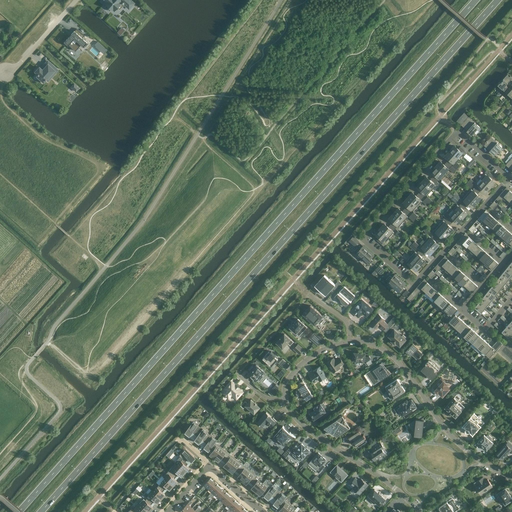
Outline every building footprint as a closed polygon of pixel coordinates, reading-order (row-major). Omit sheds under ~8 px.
[(103,0),(106,3),(105,4),(106,5),(105,7),(109,11),(111,9),(112,10),(115,7),(117,8),(120,3),(121,1),(122,3),(123,4),(123,3),(129,8),(133,3),(129,0),(103,0)] [(122,26),(117,32),(120,35),(125,30),(122,26)] [(84,36),(76,28),(64,42),(75,51),(84,40),(82,38),(84,36)] [(52,76),(57,70),(47,61),(48,62),(46,64),(46,63),(45,64),(44,66),(43,66),(42,67),(41,69),(39,67),(35,72),(38,74),(37,74),(38,75),(37,76),(39,78),(39,79),(42,83),(45,80),(46,80),(47,80),(46,79),(50,74),(52,76)] [(510,76),(507,74),(498,85),(504,91),(508,87),(506,85),(511,78),(511,77),(510,76)] [(74,82),(70,87),(76,92),(80,87),(74,82)] [(468,116),(461,124),(469,132),(469,133),(472,135),(480,127),(468,116)] [(491,153),(494,156),(502,147),(491,136),(483,145),(492,152),(491,153)] [(464,154),(454,146),(450,151),(459,159),(464,154)] [(459,159),(450,151),(445,156),(453,163),(455,164),(459,159)] [(471,167),(477,160),(474,157),(468,164),(471,167)] [(450,170),(440,161),(436,166),(445,175),(450,170)] [(445,175),(436,166),(431,171),(439,178),(441,180),(445,175)] [(456,170),(454,173),(461,179),(463,176),(456,170)] [(485,173),(481,178),(490,187),(495,182),(485,173)] [(436,186),(426,177),(422,182),(431,191),(436,186)] [(486,192),(490,187),(481,178),(481,179),(482,180),(478,185),(486,192)] [(440,183),(450,191),(453,188),(442,180),(440,183)] [(431,191),(422,182),(417,187),(425,194),(427,195),(431,191)] [(493,209),(498,204),(500,206),(502,204),(500,202),(503,198),(502,198),(510,190),(506,187),(489,206),(493,209)] [(471,189),(467,194),(476,203),(481,198),(471,189)] [(502,198),(503,198),(507,202),(511,196),(511,192),(510,190),(502,198)] [(417,206),(422,201),(412,193),(408,198),(417,206)] [(476,203),(467,194),(462,199),(472,208),(476,203)] [(417,206),(408,198),(403,203),(411,209),(413,211),(417,206)] [(436,213),(441,207),(438,205),(433,210),(436,213)] [(457,205),(453,210),(462,218),(467,213),(457,205)] [(398,208),(394,213),(403,222),(408,217),(398,208)] [(458,223),(462,218),(453,210),(454,212),(450,216),(458,223)] [(472,232),(477,227),(479,229),(481,226),(479,225),(484,220),(483,220),(489,213),(486,210),(469,229),(472,232)] [(403,222),(394,213),(389,218),(399,227),(403,222)] [(483,220),(484,220),(488,223),(494,217),(489,213),(483,220)] [(494,217),(488,223),(492,227),(490,229),(498,221),(494,217)] [(443,220),(439,225),(448,234),(453,229),(443,220)] [(498,221),(490,229),(495,233),(502,224),(498,221)] [(384,224),(380,229),(389,237),(394,232),(384,224)] [(502,224),(495,233),(496,231),(500,235),(506,228),(502,224)] [(448,234),(439,225),(434,230),(444,239),(448,234)] [(506,228),(500,235),(505,239),(510,232),(506,228)] [(389,237),(380,229),(375,234),(383,241),(387,236),(389,238),(389,237)] [(452,255),(456,250),(458,252),(461,249),(459,248),(463,243),(469,236),(468,236),(465,233),(448,252),(452,255)] [(359,241),(353,236),(350,241),(355,245),(359,241)] [(429,236),(425,241),(433,248),(434,249),(439,244),(429,236)] [(463,243),(467,246),(473,240),(469,236),(463,243)] [(477,244),(473,240),(467,246),(471,250),(470,252),(477,244)] [(434,249),(433,248),(425,241),(420,246),(430,254),(434,249)] [(477,244),(470,252),(474,256),(481,248),(477,244)] [(362,258),(369,250),(364,246),(361,249),(358,247),(354,251),(362,258)] [(481,248),(474,256),(476,254),(480,258),(486,251),(481,248)] [(374,254),(369,250),(362,258),(369,264),(373,260),(370,258),(374,254)] [(415,251),(411,256),(420,265),(425,260),(415,251)] [(486,251),(480,258),(484,261),(482,263),(483,263),(490,255),(486,251)] [(490,255),(483,263),(487,267),(494,259),(490,255)] [(416,270),(420,265),(411,256),(406,261),(416,270)] [(431,278),(436,273),(437,275),(440,272),(438,271),(442,266),(448,259),(445,256),(428,275),(431,278)] [(442,266),(446,269),(445,271),(452,263),(448,259),(442,266)] [(494,259),(487,267),(491,271),(498,263),(494,259)] [(452,263),(445,271),(449,275),(457,267),(452,263)] [(457,267),(449,275),(453,279),(461,270),(457,267)] [(461,270),(453,279),(454,279),(455,277),(459,281),(465,274),(461,270)] [(511,275),(511,274),(505,270),(502,274),(509,279),(511,275)] [(386,280),(393,286),(400,279),(395,274),(392,278),(390,275),(386,280)] [(465,274),(459,281),(463,284),(462,286),(469,278),(465,274)] [(509,279),(502,274),(499,278),(505,283),(509,279)] [(324,275),(315,285),(326,295),(335,284),(324,275)] [(469,278),(462,286),(466,290),(474,282),(469,278)] [(505,283),(499,278),(495,282),(502,288),(505,283)] [(405,283),(400,279),(393,286),(401,293),(405,289),(402,287),(405,283)] [(411,301),(422,289),(427,282),(424,279),(407,298),(411,301)] [(422,289),(426,292),(432,286),(427,282),(422,289)] [(474,282),(466,290),(471,294),(478,286),(474,282)] [(502,288),(495,282),(492,286),(499,292),(502,288)] [(432,286),(426,292),(430,296),(436,290),(432,286)] [(499,292),(492,286),(488,291),(495,296),(499,292)] [(345,289),(344,289),(343,289),(342,289),(341,290),(341,291),(340,291),(338,293),(335,297),(345,306),(348,303),(349,303),(349,302),(350,301),(351,302),(352,301),(350,300),(351,299),(352,299),(352,298),(353,297),(352,296),(351,294),(350,294),(349,293),(349,292),(349,291),(348,290),(347,289),(346,289),(345,289)] [(436,290),(430,296),(434,300),(433,302),(440,293),(436,290)] [(495,296),(488,291),(485,295),(492,300),(495,296)] [(440,293),(433,302),(437,306),(444,297),(440,293)] [(492,300),(485,295),(482,299),(488,304),(492,300)] [(444,297),(437,306),(441,309),(449,301),(444,297)] [(488,304),(482,299),(478,303),(485,309),(488,304)] [(361,300),(352,311),(358,316),(361,313),(361,312),(363,312),(363,313),(366,316),(372,309),(361,300)] [(449,301),(441,309),(446,313),(453,305),(449,301)] [(485,309),(478,303),(475,307),(481,313),(485,309)] [(303,314),(315,325),(323,316),(319,313),(314,308),(314,309),(311,305),(308,309),(307,308),(303,313),(303,314)] [(453,305),(446,313),(450,317),(457,309),(453,305)] [(383,330),(388,324),(384,321),(385,320),(379,314),(370,323),(377,329),(379,326),(381,327),(380,327),(383,330)] [(454,329),(462,320),(458,316),(457,317),(455,315),(449,322),(451,324),(450,325),(454,329)] [(298,319),(295,322),(293,324),(290,327),(290,328),(296,333),(299,335),(307,327),(304,325),(304,324),(298,319)] [(462,320),(454,329),(458,333),(466,324),(462,320)] [(466,324),(458,333),(459,333),(460,332),(464,335),(471,328),(466,324)] [(471,328),(464,335),(468,339),(475,332),(471,328)] [(511,333),(506,328),(502,332),(508,338),(511,333)] [(396,342),(400,346),(405,340),(405,339),(406,337),(403,335),(402,336),(395,330),(389,336),(393,340),(392,341),(395,343),(396,342)] [(320,337),(315,332),(310,338),(315,343),(320,337)] [(475,332),(468,339),(472,343),(479,336),(475,332)] [(284,334),(281,337),(281,338),(280,339),(279,339),(280,339),(276,343),(283,348),(287,343),(290,345),(293,342),(290,339),(284,334)] [(479,336),(472,343),(477,347),(483,339),(479,336)] [(483,339),(477,347),(481,350),(479,352),(480,352),(488,343),(483,339)] [(498,340),(492,347),(484,356),(485,355),(490,358),(503,344),(498,340)] [(413,343),(406,351),(411,356),(412,354),(418,359),(417,360),(418,360),(420,358),(421,357),(423,354),(422,354),(416,350),(418,348),(413,343)] [(488,343),(480,352),(484,356),(492,347),(488,343)] [(298,344),(294,349),(299,354),(303,349),(298,344)] [(269,351),(262,358),(266,361),(265,362),(268,365),(269,364),(271,366),(278,359),(275,356),(276,355),(271,351),(270,352),(269,351)] [(365,354),(354,353),(353,360),(357,361),(360,361),(364,361),(366,362),(371,358),(369,356),(367,357),(365,357),(365,354)] [(334,358),(327,363),(333,372),(340,368),(339,367),(344,364),(340,358),(337,360),(336,361),(334,358)] [(421,370),(430,378),(438,369),(438,368),(437,366),(436,364),(434,362),(431,361),(429,360),(428,360),(425,364),(426,365),(421,370)] [(373,385),(391,373),(382,362),(365,373),(373,385)] [(257,365),(249,374),(256,381),(259,377),(260,379),(263,376),(261,375),(264,372),(257,365)] [(327,377),(320,367),(313,371),(314,373),(309,376),(314,383),(319,380),(320,381),(327,377)] [(283,369),(277,375),(280,378),(286,371),(283,369)] [(442,378),(434,388),(436,390),(443,396),(448,390),(445,387),(447,384),(444,381),(445,381),(442,378)] [(390,381),(385,385),(385,386),(388,390),(385,392),(390,400),(393,398),(405,390),(397,379),(391,383),(390,381)] [(303,381),(300,383),(298,385),(297,388),(296,391),(296,394),(298,397),(302,394),(306,400),(313,395),(303,381)] [(242,392),(231,382),(225,389),(226,390),(223,393),(228,397),(231,394),(236,399),(242,392)] [(276,383),(269,392),(274,396),(281,386),(276,383)] [(458,401),(460,398),(457,394),(445,408),(449,411),(449,412),(451,414),(451,413),(455,417),(464,407),(458,401)] [(254,402),(251,399),(247,403),(245,401),(241,406),(243,408),(246,406),(254,413),(260,407),(256,404),(257,404),(255,402),(254,402)] [(401,406),(398,408),(397,407),(394,409),(397,413),(400,412),(402,415),(416,406),(411,399),(408,402),(407,400),(400,404),(401,406)] [(320,415),(322,419),(331,413),(328,409),(326,411),(324,408),(326,407),(323,402),(321,404),(320,403),(318,405),(317,406),(314,407),(314,408),(315,409),(310,413),(314,419),(314,420),(314,419),(320,415)] [(266,412),(257,422),(262,426),(266,422),(268,423),(268,424),(271,427),(277,421),(273,418),(272,418),(271,417),(271,416),(266,412)] [(473,435),(484,422),(481,419),(482,418),(482,416),(481,415),(480,415),(479,415),(478,416),(477,416),(474,413),(462,426),(473,435)] [(342,415),(324,427),(337,435),(350,427),(342,415)] [(425,421),(421,415),(409,424),(417,435),(422,431),(419,426),(425,421)] [(195,435),(195,434),(200,428),(193,422),(185,432),(190,436),(192,433),(195,435)] [(286,429),(283,426),(274,436),(284,446),(286,442),(287,442),(288,442),(289,441),(289,440),(288,439),(289,438),(290,438),(293,435),(294,436),(294,435),(293,435),(290,432),(289,432),(286,429)] [(204,442),(210,435),(203,429),(195,439),(200,443),(202,440),(204,442)] [(359,431),(348,438),(350,441),(353,439),(354,441),(353,442),(355,445),(357,444),(359,447),(368,441),(366,438),(364,434),(362,436),(361,434),(359,431)] [(383,442),(390,437),(388,434),(381,439),(383,442)] [(209,450),(216,443),(215,442),(217,440),(210,435),(204,442),(207,444),(204,447),(209,450)] [(491,439),(492,438),(489,435),(488,436),(487,435),(486,436),(484,435),(477,442),(487,450),(488,448),(489,449),(492,446),(491,445),(493,443),(491,441),(492,440),(491,439)] [(307,453),(310,450),(307,448),(307,447),(305,445),(305,446),(302,443),(301,444),(299,442),(293,448),(295,450),(295,451),(298,454),(297,454),(298,454),(299,455),(299,456),(299,455),(302,458),(305,455),(307,454),(307,453)] [(214,459),(223,448),(216,443),(209,450),(209,451),(210,450),(212,452),(210,454),(214,458),(214,459)] [(370,454),(375,461),(383,455),(384,457),(387,455),(386,453),(385,454),(382,449),(384,448),(380,443),(372,449),(373,451),(370,454)] [(511,444),(511,443),(509,446),(506,443),(496,454),(502,459),(507,454),(509,452),(510,451),(511,452),(511,444)] [(185,448),(179,455),(188,463),(186,461),(188,459),(191,461),(195,457),(185,448)] [(223,461),(230,454),(223,448),(214,459),(215,458),(219,462),(221,459),(223,461)] [(318,453),(309,463),(317,469),(315,471),(319,473),(325,466),(322,463),(326,459),(318,453)] [(228,470),(237,459),(230,454),(223,461),(226,463),(224,465),(228,469),(228,470)] [(186,465),(188,463),(179,455),(182,458),(177,465),(175,463),(184,472),(185,472),(188,467),(186,465)] [(237,472),(243,465),(238,461),(237,459),(228,470),(228,469),(233,473),(235,470),(237,472)] [(184,472),(175,463),(169,470),(176,476),(178,474),(180,476),(184,472)] [(242,481),(250,470),(243,465),(237,472),(240,474),(238,476),(242,480),(241,481),(242,481)] [(342,480),(347,474),(337,465),(331,471),(342,480)] [(176,476),(169,470),(163,477),(173,486),(173,485),(176,481),(174,479),(176,476)] [(251,483),(257,476),(250,470),(242,481),(242,480),(247,484),(249,481),(251,483)] [(255,492),(264,482),(264,481),(262,483),(256,478),(257,476),(251,483),(253,485),(251,488),(256,491),(255,492)] [(173,486),(163,477),(165,478),(159,485),(164,490),(166,487),(169,490),(172,485),(173,486)] [(492,486),(487,479),(485,480),(483,477),(474,483),(477,486),(476,487),(481,493),(484,491),(484,492),(488,490),(487,489),(492,486)] [(208,490),(215,482),(211,478),(204,485),(201,489),(203,490),(205,487),(208,490)] [(368,485),(361,479),(359,482),(358,481),(358,480),(355,478),(350,483),(354,487),(353,488),(359,494),(368,485)] [(210,497),(220,486),(215,482),(208,490),(211,492),(209,495),(210,497)] [(264,495),(273,485),(271,487),(264,482),(255,492),(256,492),(261,495),(263,493),(265,495),(264,495)] [(164,490),(159,485),(153,491),(151,490),(161,499),(161,498),(165,494),(162,492),(164,490)] [(279,491),(273,485),(264,495),(269,499),(271,496),(274,498),(279,491)] [(224,490),(220,486),(210,497),(212,498),(214,495),(217,498),(224,490)] [(505,488),(498,493),(505,504),(511,499),(511,498),(510,496),(511,496),(510,494),(509,494),(508,493),(508,491),(507,491),(505,488)] [(379,493),(374,489),(364,501),(368,504),(367,506),(370,508),(371,507),(376,511),(386,499),(381,495),(382,495),(379,493)] [(161,499),(151,490),(145,496),(152,503),(154,501),(157,503),(160,499),(161,499)] [(229,494),(224,490),(217,498),(220,500),(217,503),(219,505),(229,494)] [(278,507),(286,497),(279,491),(274,498),(276,500),(274,503),(278,507)] [(226,506),(233,498),(229,494),(219,505),(221,506),(223,503),(226,506)] [(152,503),(145,496),(145,497),(147,498),(145,500),(143,499),(139,503),(148,511),(149,511),(153,507),(150,505),(152,503)] [(285,511),(291,504),(285,499),(286,497),(278,507),(279,506),(281,508),(279,511),(280,511),(285,511)] [(227,511),(228,511),(237,502),(233,498),(226,506),(229,508),(226,511),(227,511)] [(441,510),(442,510),(443,511),(454,511),(459,509),(459,508),(458,507),(457,506),(457,505),(455,502),(454,502),(454,500),(453,499),(452,498),(440,507),(440,508),(440,509),(441,510)] [(181,511),(188,511),(192,508),(189,505),(192,502),(190,500),(188,504),(187,504),(181,511)] [(236,511),(242,506),(237,502),(228,511),(231,511),(232,511),(233,511),(236,511)] [(148,511),(139,503),(133,510),(131,508),(135,511),(148,511),(149,511),(148,511)]
